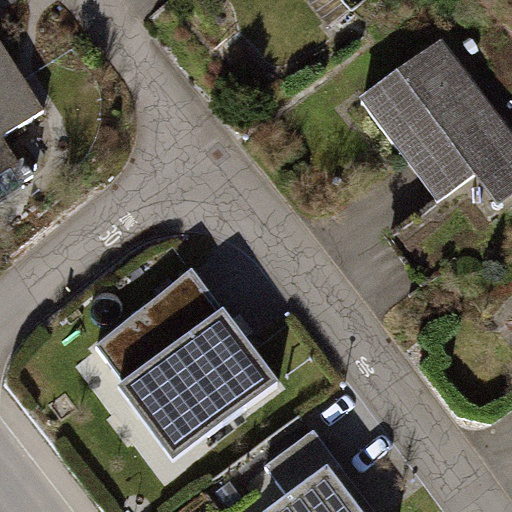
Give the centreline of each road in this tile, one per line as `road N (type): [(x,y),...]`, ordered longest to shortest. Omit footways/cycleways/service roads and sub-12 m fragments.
road 1 (residential): [(477,511),(214,147)]
road 2 (residential): [(214,147),(0,318)]
road 3 (residential): [(214,147),(93,0)]
